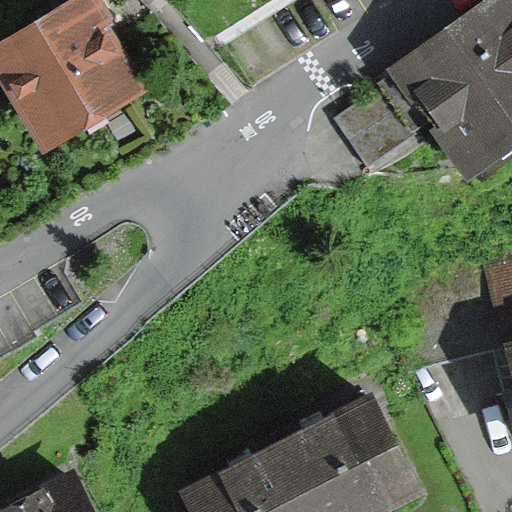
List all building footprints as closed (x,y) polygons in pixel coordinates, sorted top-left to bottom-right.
[(92,0),(80,0),(0,47),(0,85),(45,161),(151,98),(92,0)] [(478,156),(511,130),(511,0),(476,0),(402,56),(478,156)] [(511,332),(501,335),(511,372),(511,332)] [(181,483),(196,511),(358,511),(417,482),(368,387),(181,483)] [(104,511),(77,459),(0,498),(0,511),(104,511)]
